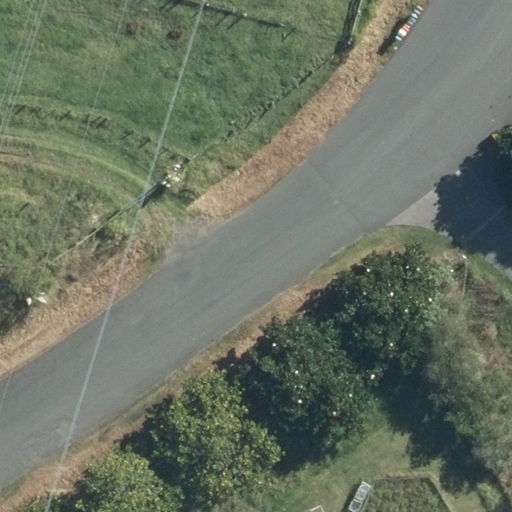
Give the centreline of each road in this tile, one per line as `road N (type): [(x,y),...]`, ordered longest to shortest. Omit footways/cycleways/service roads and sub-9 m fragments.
road 1 (unclassified): [(505,0),(423,101),(0,417)]
road 2 (track): [(367,144),(511,270)]
